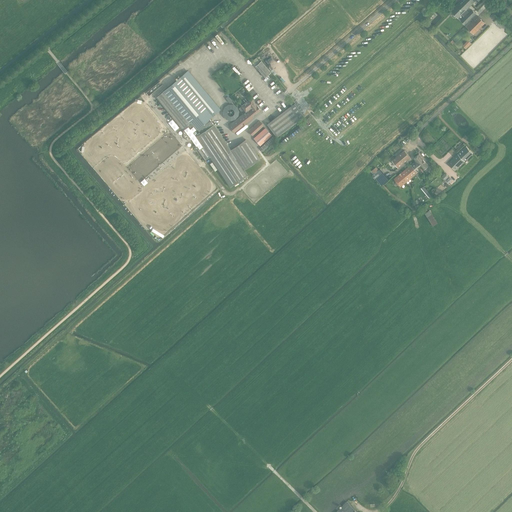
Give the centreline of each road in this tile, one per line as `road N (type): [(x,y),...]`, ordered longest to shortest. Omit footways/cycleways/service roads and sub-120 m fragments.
road 1 (unknown): [(0,390),(225,190),(190,150),(185,154)]
road 2 (track): [(173,376),(269,466)]
road 3 (track): [(321,0),(267,47),(292,89)]
